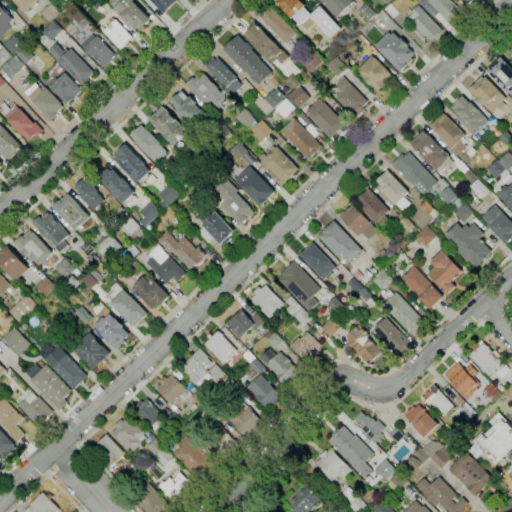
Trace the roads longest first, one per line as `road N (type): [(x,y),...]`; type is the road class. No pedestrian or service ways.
road 1 (tertiary): [(511,7),(0,500)]
road 2 (residential): [(511,278),(386,390),(377,394),(343,378),(329,388),(200,511)]
road 3 (residential): [(231,0),(0,213)]
